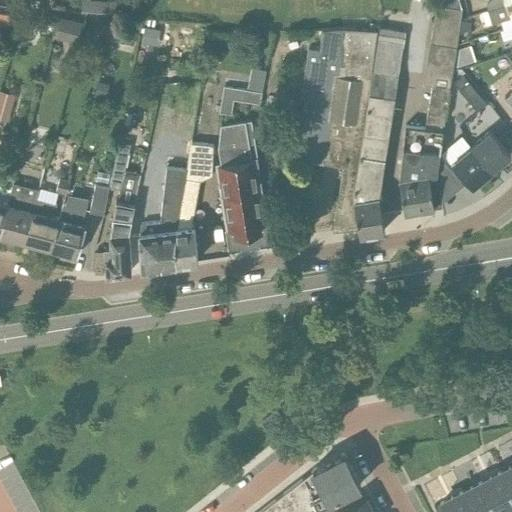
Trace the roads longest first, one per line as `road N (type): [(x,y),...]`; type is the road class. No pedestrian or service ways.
road 1 (tertiary): [(0,339),(511,258)]
road 2 (residential): [(511,200),(449,233),(79,293)]
road 3 (residential): [(0,382),(295,334),(332,348),(356,419)]
road 4 (residential): [(226,511),(356,419)]
road 5 (residential): [(356,419),(511,391)]
